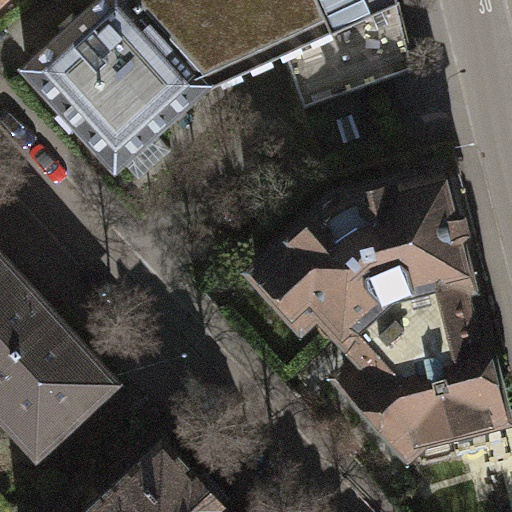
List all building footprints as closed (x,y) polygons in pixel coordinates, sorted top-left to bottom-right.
[(205,83),(129,0),(97,0),(25,65),(114,164),(205,83)] [(208,89),(285,56),(397,3),(396,0),(129,0),(205,83),(208,89)] [(413,67),(397,3),(285,56),(301,107),(413,67)] [(322,323),(342,340),(394,295),(478,274),(469,240),(473,229),(469,214),(459,202),(451,165),(337,196),(243,268),(305,336),(322,323)] [(0,261),(0,403),(38,445),(109,379),(0,261)] [(394,295),(342,340),(357,355),(337,370),(393,434),(402,445),(409,453),(421,460),(454,452),(467,449),(511,440),(511,439),(508,426),(511,423),(511,403),(478,274),(394,295)] [(161,439),(82,511),(228,511),(219,502),(228,494),(205,470),(197,478),(161,439)]
